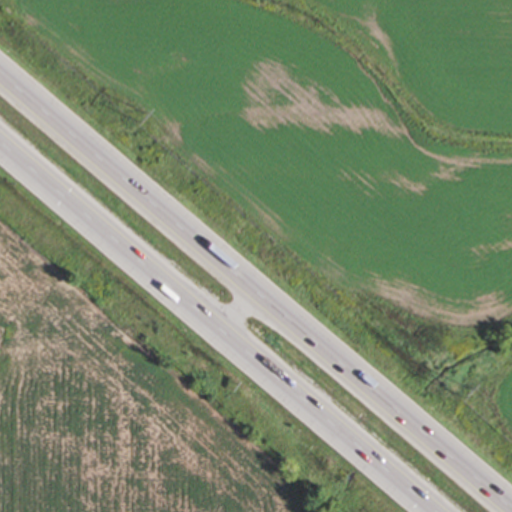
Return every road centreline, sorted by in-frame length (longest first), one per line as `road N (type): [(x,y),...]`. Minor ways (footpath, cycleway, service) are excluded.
road 1 (motorway): [(511,505),(0,72)]
road 2 (motorway): [(0,138),(437,511)]
